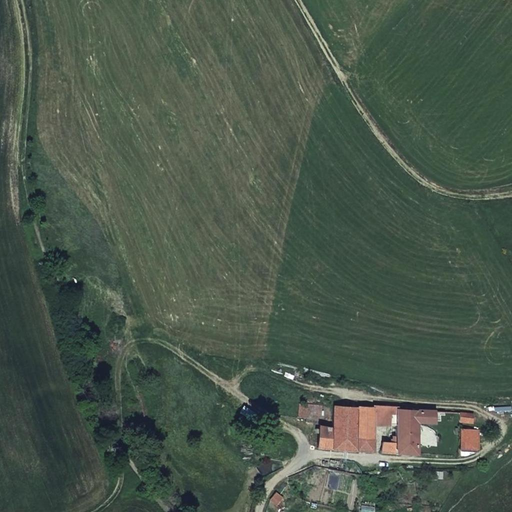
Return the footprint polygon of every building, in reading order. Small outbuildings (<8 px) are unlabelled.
[(322,405),(300,404),(299,417),(307,417),(310,414),(321,415),(322,405)] [(372,451),(374,426),(374,408),(333,406),(332,428),(318,428),(317,449),(372,451)] [(395,427),(396,409),(396,407),(374,406),(374,408),(374,426),(395,427)] [(435,411),(396,409),(395,427),(394,443),(382,443),(382,452),(416,454),(417,423),(434,424),(435,411)] [(472,414),(462,413),(461,423),(472,423),(472,414)] [(458,449),(478,450),(479,431),(459,429),(458,449)] [(281,497),(274,493),(270,500),(277,503),(281,497)]
